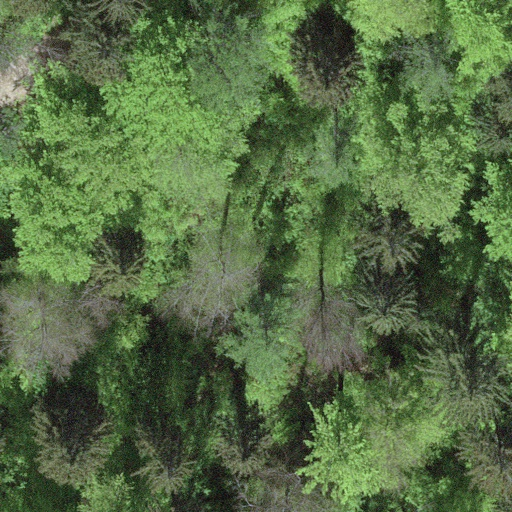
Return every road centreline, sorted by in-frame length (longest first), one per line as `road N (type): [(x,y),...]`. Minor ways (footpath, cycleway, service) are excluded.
road 1 (track): [(0,184),(511,335)]
road 2 (track): [(109,0),(0,75)]
